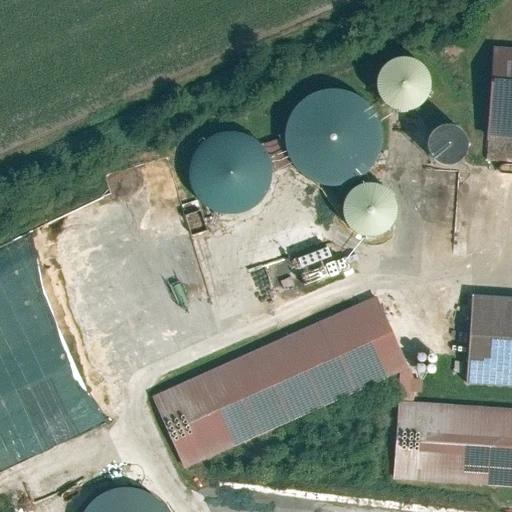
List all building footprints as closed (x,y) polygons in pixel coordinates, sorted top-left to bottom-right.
[(511,40),(504,40),(498,135),(511,136),(511,40)] [(401,113),(445,97),(428,55),(384,71),(401,113)] [(397,187),(375,179),(374,173),(385,146),(382,124),(369,98),(346,89),(327,92),(299,107),(293,123),(296,143),(313,176),(340,187),(362,230),(377,236),(398,233),(408,208),(397,187)] [(461,167),(485,145),(462,120),(438,142),(461,167)] [(191,154),(218,219),(283,192),(256,127),(191,154)] [(307,285),(338,271),(328,248),(297,261),(307,285)] [(385,296),(162,396),(194,467),(417,367),(385,296)] [(511,297),(485,296),(479,384),(511,385),(511,297)] [(511,407),(405,400),(400,479),(511,486),(511,407)] [(165,511),(155,483),(80,507),(81,511),(165,511)]
